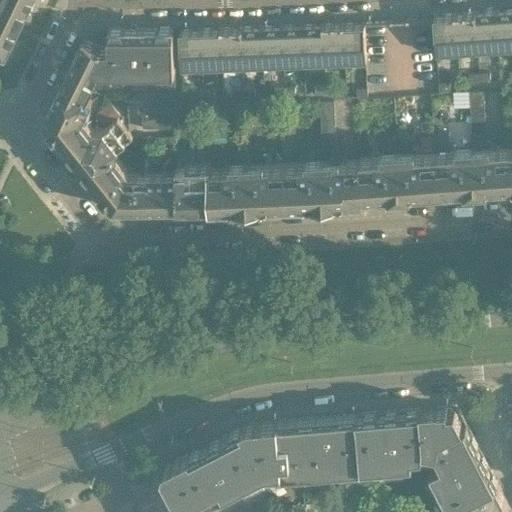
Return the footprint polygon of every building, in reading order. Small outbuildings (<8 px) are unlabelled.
[(0,0),(0,20),(16,29),(30,0),(0,0)] [(511,47),(511,8),(495,10),(498,48),(511,47)] [(498,48),(495,10),(474,11),(477,50),(498,48)] [(477,50),(474,11),(454,13),(457,51),(477,50)] [(457,51),(454,13),(433,14),(433,18),(436,53),(457,51)] [(0,20),(0,50),(5,53),(16,29),(0,20)] [(366,60),(364,21),(343,22),(345,61),(366,60)] [(345,61),(343,22),(323,23),(324,61),(345,61)] [(324,61),(323,23),(303,24),(304,62),(324,61)] [(304,62),(303,24),(282,25),(284,63),(304,62)] [(263,64),(262,25),(241,26),(243,65),(263,64)] [(284,63),(282,25),(262,25),(263,64),(284,63)] [(243,65),(241,26),(221,27),(222,65),(243,65)] [(107,27),(108,45),(109,70),(174,69),(173,27),(107,27)] [(222,65),(221,27),(200,28),(202,66),(222,65)] [(202,66),(200,28),(185,29),(179,29),(181,67),(202,66)] [(83,37),(60,84),(86,95),(98,70),(109,70),(108,45),(100,45),(100,44),(98,44),(98,45),(83,37)] [(398,84),(417,85),(418,72),(399,71),(398,84)] [(490,80),(489,71),(479,72),(479,81),(490,80)] [(479,81),(479,72),(468,73),(469,82),(479,81)] [(449,90),(449,81),(438,81),(438,90),(449,90)] [(336,92),(336,82),(325,83),(325,92),(336,92)] [(325,92),(325,83),(314,83),(315,92),(325,92)] [(43,120),(57,137),(83,117),(92,98),(86,95),(60,84),(43,120)] [(295,93),(295,84),(284,85),(284,94),(295,93)] [(284,94),(284,85),(273,85),(274,95),(284,94)] [(244,96),(243,87),(233,88),(233,97),(244,96)] [(254,95),(254,87),(243,87),(244,96),(254,95)] [(367,96),(367,87),(356,87),(356,96),(367,96)] [(133,98),(174,98),(174,88),(133,88),(133,98)] [(203,98),(202,89),(192,90),(192,99),(203,98)] [(214,98),(213,89),(202,89),(203,98),(214,98)] [(486,131),(483,89),(468,90),(471,132),(486,131)] [(336,142),(334,99),(319,100),(321,142),(336,142)] [(127,116),(127,103),(114,103),(114,116),(127,116)] [(142,127),(175,127),(175,106),(141,106),(142,127)] [(83,117),(57,137),(77,163),(124,126),(117,117),(102,129),(92,127),(83,117)] [(127,172),(115,157),(116,147),(132,136),(124,126),(77,163),(112,207),(136,206),(136,172),(127,172)] [(142,146),(176,146),(176,135),(142,135),(142,146)] [(455,149),(434,150),(437,190),(511,183),(511,175),(509,146),(509,145),(488,146),(489,152),(455,154),(455,149)] [(359,156),(359,161),(362,195),(437,190),(434,150),(414,152),(414,157),(382,159),(382,154),(359,156)] [(303,163),(285,164),(286,201),(363,198),(362,195),(359,161),(339,162),(339,166),(304,168),(303,163)] [(176,163),(176,171),(177,206),(210,205),(208,168),(208,162),(176,163)] [(230,167),(208,168),(210,205),(286,201),(285,164),(267,165),(267,170),(231,171),(230,167)] [(176,171),(136,172),(136,206),(177,206),(176,171)] [(10,204),(7,197),(0,201),(4,207),(10,204)] [(447,404),(420,406),(423,437),(437,436),(463,423),(462,423),(460,418),(464,417),(459,408),(456,410),(454,407),(447,408),(447,404)] [(420,406),(357,412),(362,464),(413,459),(412,451),(421,451),(424,442),(423,437),(420,406)] [(357,412),(296,417),(301,470),(362,465),(362,464),(357,412)] [(247,421),(241,424),(265,469),(265,468),(281,467),(281,472),(301,470),(296,417),(247,421)] [(463,423),(437,436),(433,446),(440,459),(429,465),(450,505),(451,504),(497,480),(466,421),(462,423),(463,423)] [(241,424),(181,455),(205,500),(265,469),(241,424)] [(162,471),(183,511),(211,511),(205,500),(181,455),(165,464),(162,471)] [(510,511),(507,505),(509,504),(497,480),(451,504),(451,505),(452,507),(447,509),(448,511),(510,511)]
